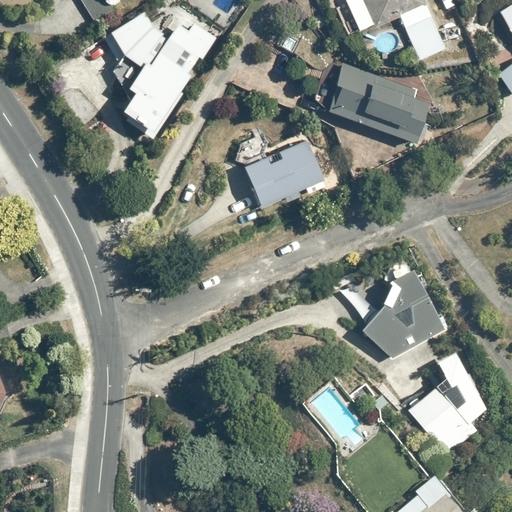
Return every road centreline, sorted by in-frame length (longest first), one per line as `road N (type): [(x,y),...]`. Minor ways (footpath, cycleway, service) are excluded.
road 1 (tertiary): [(0,107),(81,244),(96,290),(108,371),(98,511)]
road 2 (unknown): [(81,244),(151,193),(272,0)]
